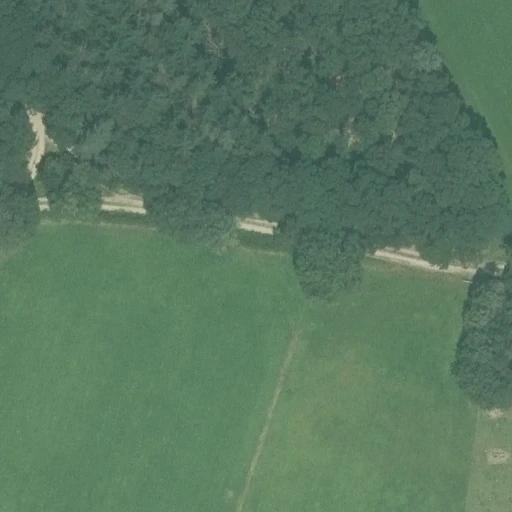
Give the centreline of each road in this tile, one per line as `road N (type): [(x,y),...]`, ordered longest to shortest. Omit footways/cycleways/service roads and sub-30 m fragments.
road 1 (track): [(511,272),(132,202),(0,208)]
road 2 (track): [(0,67),(40,119),(34,163),(15,204)]
road 3 (track): [(40,119),(77,164),(132,202)]
